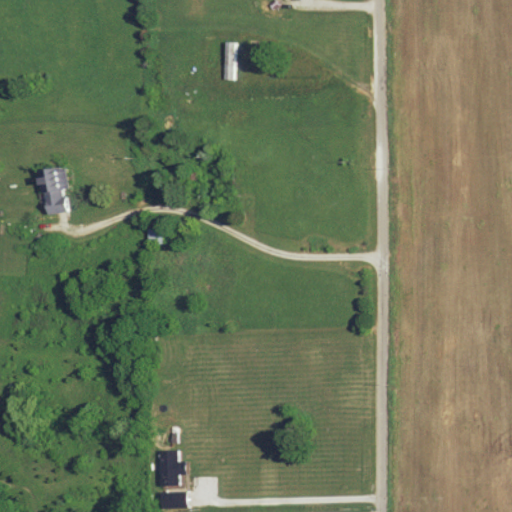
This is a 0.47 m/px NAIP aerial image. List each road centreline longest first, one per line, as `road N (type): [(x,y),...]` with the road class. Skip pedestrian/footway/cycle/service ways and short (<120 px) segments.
road 1 (residential): [(382,511),(380,0)]
road 2 (residential): [(382,254),(263,245),(178,208),(130,209),(67,227)]
road 3 (residential): [(192,498),(382,498)]
